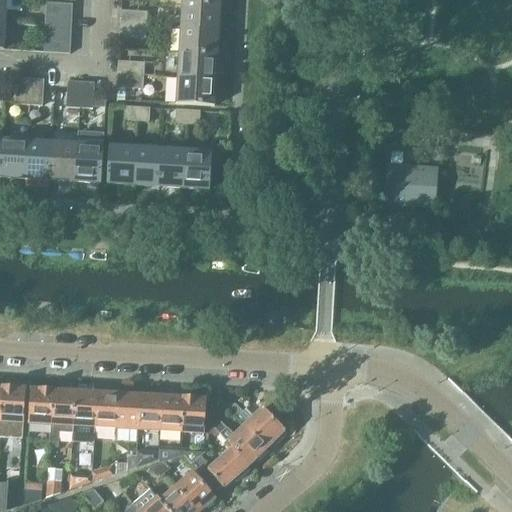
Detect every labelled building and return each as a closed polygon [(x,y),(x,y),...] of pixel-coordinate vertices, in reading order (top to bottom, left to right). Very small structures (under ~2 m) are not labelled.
[(219,31),(221,6),(183,4),(181,29),(219,31)] [(72,20),(72,6),(46,5),(46,19),(72,20)] [(122,12),(121,25),(147,27),(147,14),(122,12)] [(71,31),(72,20),(46,19),(45,30),(71,31)] [(121,25),(120,38),(146,40),(147,27),(121,25)] [(181,29),(180,54),(218,57),(219,31),(181,29)] [(71,42),(71,31),(45,30),(45,41),(71,42)] [(70,56),(71,42),(45,41),(44,54),(70,56)] [(180,54),(178,79),(216,82),(218,57),(180,54)] [(118,76),(144,78),(144,64),(118,63),(118,76)] [(118,76),(117,90),(143,92),(144,78),(118,76)] [(216,82),(178,79),(177,106),(215,108),(216,82)] [(16,106),(29,107),(31,81),(17,80),(16,106)] [(31,81),(29,107),(42,108),(44,82),(31,81)] [(66,109),(80,110),(81,84),(68,83),(66,109)] [(81,84),(80,110),(93,111),(94,85),(81,84)] [(125,122),(137,123),(138,110),(126,109),(125,122)] [(137,123),(149,124),(150,110),(138,110),(137,123)] [(175,125),(187,126),(188,112),(176,112),(175,125)] [(188,112),(187,126),(199,127),(200,113),(188,112)] [(78,136),(77,146),(75,184),(101,186),(104,137),(78,136)] [(0,171),(0,179),(25,181),(27,143),(2,142),(0,171)] [(25,181),(50,183),(52,145),(27,143),(25,181)] [(50,183),(75,184),(77,146),(52,145),(50,183)] [(107,186),(133,188),(136,149),(109,148),(107,186)] [(133,188),(158,189),(161,151),(136,149),(133,188)] [(158,189),(184,191),(186,152),(161,151),(158,189)] [(186,152),(184,191),(210,192),(212,154),(186,152)] [(408,206),(432,207),(434,173),(390,171),(388,196),(408,197),(408,206)] [(3,389),(0,437),(11,438),(11,440),(22,441),(23,425),(25,393),(17,393),(18,389),(3,389)] [(35,433),(51,434),(54,392),(39,391),(39,394),(32,393),(29,429),(35,430),(35,433)] [(54,392),(51,434),(50,449),(58,449),(59,434),(73,435),(73,428),(76,393),(64,392),(62,395),(54,395),(55,392),(54,392)] [(87,394),(76,393),(73,428),(95,429),(97,397),(88,397),(87,394)] [(105,398),(97,397),(95,429),(117,430),(119,396),(107,395),(105,398)] [(130,396),(119,396),(117,430),(138,432),(140,400),(131,399),(130,396)] [(149,400),(140,400),(138,432),(160,433),(162,398),(151,397),(149,400)] [(173,399),(162,398),(160,433),(181,434),(183,399),(183,402),(175,402),(173,399)] [(198,400),(183,399),(181,434),(204,436),(206,404),(198,403),(198,400)] [(263,410),(245,427),(268,450),(286,433),(263,410)] [(228,444),(233,450),(234,450),(249,468),(268,450),(245,427),(228,444)] [(159,449),(158,462),(159,466),(160,466),(165,464),(180,459),(180,450),(159,449)] [(180,450),(180,459),(185,458),(192,466),(199,460),(201,458),(209,452),(180,450)] [(199,460),(192,466),(214,492),(220,486),(223,490),(249,468),(234,450),(233,450),(209,471),(199,460)] [(128,457),(127,473),(136,470),(137,458),(128,457)] [(137,458),(136,470),(147,466),(148,458),(137,458)] [(160,466),(157,467),(165,476),(170,471),(165,464),(160,466)] [(98,472),(97,483),(114,477),(114,466),(98,472)] [(157,467),(148,470),(158,482),(165,476),(157,467)] [(197,511),(214,499),(193,474),(176,489),(195,511),(197,511)] [(70,476),(69,492),(91,485),(92,485),(92,478),(70,476)] [(124,482),(115,485),(123,494),(129,489),(124,482)] [(47,484),(46,500),(60,495),(61,484),(47,484)] [(0,511),(8,511),(18,509),(18,505),(19,496),(19,486),(0,485),(0,511)] [(115,485),(107,488),(117,499),(123,494),(115,485)] [(195,511),(176,489),(160,502),(168,511),(195,511)] [(25,491),(24,507),(41,502),(41,492),(33,492),(25,491)] [(94,492),(85,495),(85,499),(95,511),(104,503),(94,492)] [(157,499),(142,511),(168,511),(160,502),(157,499)]
